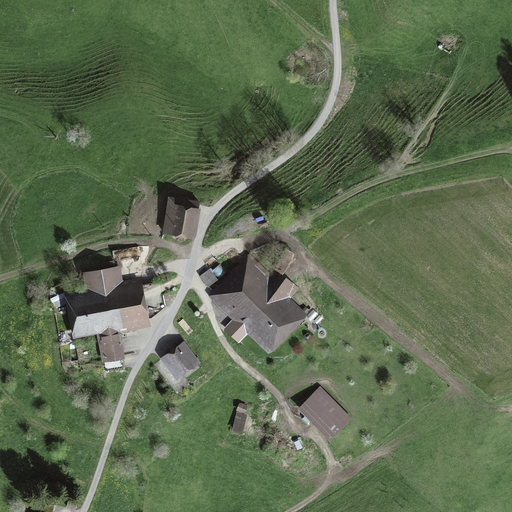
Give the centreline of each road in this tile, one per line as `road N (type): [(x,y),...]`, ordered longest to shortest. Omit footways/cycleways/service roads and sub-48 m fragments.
road 1 (unclassified): [(85,511),(136,368),(178,299),(205,222),(306,139),(328,107),(337,68),(333,0)]
road 2 (track): [(455,388),(293,244),(256,240),(194,255)]
road 3 (track): [(288,511),(317,494),(330,472),(329,454),(232,355),(188,276)]
road 4 (track): [(511,150),(355,190),(276,239)]
road 5 (track): [(50,261),(145,242),(194,255)]
